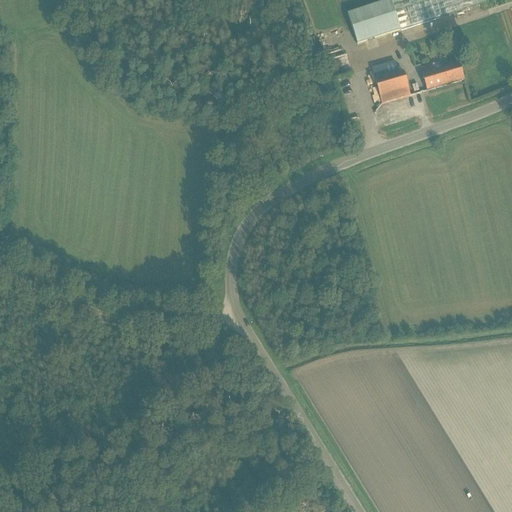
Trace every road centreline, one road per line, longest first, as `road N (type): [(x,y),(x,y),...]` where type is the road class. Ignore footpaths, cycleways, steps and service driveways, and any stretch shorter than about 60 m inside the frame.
road 1 (unclassified): [(354,511),(237,323),(228,301),(232,239),(256,199),(511,95)]
road 2 (track): [(0,269),(97,316),(237,323)]
